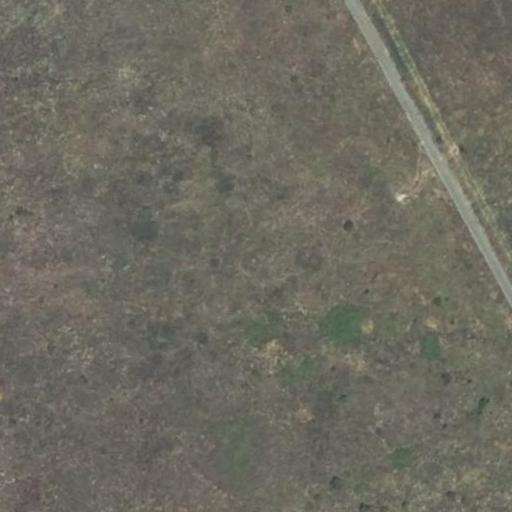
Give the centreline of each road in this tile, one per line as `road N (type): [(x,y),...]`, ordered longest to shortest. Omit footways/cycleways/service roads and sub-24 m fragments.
road 1 (residential): [(316,0),(0,125)]
road 2 (track): [(511,298),(350,0)]
